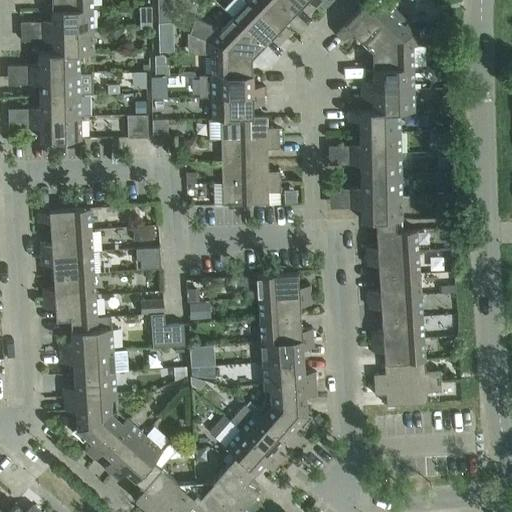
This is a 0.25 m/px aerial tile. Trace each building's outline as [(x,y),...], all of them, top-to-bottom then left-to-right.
[(170,24),(169,0),(157,0),(158,19),(170,24)] [(285,36),(248,0),(233,16),(262,44),(270,35),(278,43),(285,36)] [(292,13),(278,0),(247,0),(248,0),(285,36),(292,29),(283,22),(292,13)] [(315,5),(309,0),(278,0),(292,13),(300,4),(308,12),(315,5)] [(360,39),(388,10),(378,0),(366,0),(336,31),(343,38),(351,30),(360,39)] [(392,5),(388,10),(360,39),(372,50),(418,30),(392,5)] [(92,28),(92,6),(51,8),(52,20),(41,20),(41,29),(92,28)] [(262,44),(233,16),(218,31),(209,22),(195,18),(189,32),(251,56),(262,44)] [(171,48),(170,24),(158,19),(159,49),(171,48)] [(93,51),(92,28),(41,29),(41,39),(52,39),(52,50),(52,51),(78,50),(78,51),(93,51)] [(418,44),(418,30),(372,50),(372,66),(413,65),(412,44),(418,44)] [(251,56),(189,32),(187,31),(187,53),(210,52),(211,73),(251,72),(251,56)] [(79,72),(78,51),(78,50),(52,51),(52,50),(38,51),(38,63),(27,63),(27,73),(79,72)] [(413,87),(413,65),(372,66),(372,78),(361,78),(361,88),(413,87)] [(79,93),(79,72),(27,73),(28,83),(39,82),(39,94),(79,93)] [(211,73),(200,73),(201,95),(211,95),(263,94),(263,84),(252,85),(251,72),(211,73)] [(413,109),(413,87),(361,88),(361,97),(372,97),(373,108),(373,109),(399,109),(413,109)] [(80,115),(79,93),(39,94),(39,106),(28,107),(28,116),(80,115)] [(263,103),(263,94),(211,95),(212,117),(220,117),(220,116),(253,116),(253,115),(252,104),(263,103)] [(400,130),(399,109),(373,109),(373,108),(348,109),(348,119),(359,119),(359,131),(400,130)] [(147,136),(146,113),(127,114),(127,136),(147,136)] [(80,137),(80,115),(28,116),(28,125),(39,125),(40,138),(80,137)] [(267,115),(253,115),(253,116),(220,116),(220,117),(221,138),(279,137),(279,126),(267,126),(267,115)] [(400,152),(400,130),(359,131),(359,143),(348,143),(348,153),(400,152)] [(448,148),(448,131),(434,131),(434,148),(448,148)] [(279,148),(279,137),(221,138),(221,160),(268,158),(268,148),(279,148)] [(401,173),(400,152),(348,153),(349,162),(360,162),(360,174),(401,173)] [(268,170),(268,158),(221,160),(222,181),(280,180),(279,170),(268,170)] [(195,171),(186,171),(186,182),(195,182),(195,171)] [(401,195),(401,173),(360,174),(360,186),(349,187),(349,196),(401,195)] [(280,190),(280,180),(222,181),(222,182),(213,182),(214,203),(269,202),(268,191),(280,190)] [(401,195),(349,196),(349,206),(360,205),(360,219),(375,218),(376,230),(402,229),(401,218),(401,195)] [(91,228),(89,206),(38,210),(38,220),(49,219),(50,231),(91,228)] [(149,226),(138,227),(139,239),(149,238),(149,226)] [(92,250),(91,228),(50,231),(51,243),(40,244),(40,253),(92,250)] [(377,243),(366,244),(366,253),(418,250),(417,228),(402,229),(376,230),(377,243)] [(158,246),(135,247),(136,259),(140,259),(140,268),(159,267),(158,246)] [(93,271),(92,250),(40,253),(41,263),(52,262),(53,274),(93,271)] [(419,272),(418,250),(366,253),(367,263),(378,262),(378,274),(419,272)] [(95,293),(93,271),(53,274),(53,286),(42,287),(43,296),(95,293)] [(298,284),(297,271),(256,274),(258,296),(309,293),(309,283),(298,284)] [(420,293),(419,272),(378,274),(379,286),(368,287),(369,296),(420,293)] [(96,315),(95,293),(43,296),(44,306),(55,305),(55,317),(70,317),(96,315)] [(310,302),(309,293),(258,296),(259,318),(300,315),(299,303),(310,302)] [(422,315),(420,293),(369,296),(369,306),(380,305),(381,317),(422,315)] [(163,311),(162,298),(140,299),(141,312),(163,311)] [(206,316),(205,302),(190,302),(191,317),(206,316)] [(150,312),(152,346),(184,344),(182,322),(164,323),(163,311),(150,312)] [(111,314),(96,315),(70,317),(71,341),(61,342),(61,351),(113,348),(111,314)] [(301,327),(300,315),(259,318),(260,339),(312,336),(311,326),(301,327)] [(423,337),(422,315),(381,317),(382,329),(371,330),(371,340),(423,337)] [(313,346),(312,336),(260,339),(262,360),(302,358),(302,346),(313,346)] [(424,358),(423,337),(371,340),(372,349),(383,349),(384,361),(424,358)] [(125,347),(113,348),(61,351),(62,361),(73,360),(73,372),(114,370),(127,369),(125,347)] [(303,370),(302,358),(262,360),(263,382),(315,379),(314,370),(303,370)] [(425,369),(424,358),(384,361),(384,372),(374,372),(374,383),(440,379),(439,368),(425,369)] [(115,391),(114,370),(73,372),(74,384),(63,385),(64,395),(115,391)] [(315,389),(315,379),(263,382),(264,398),(253,411),(284,438),(283,438),(292,445),(298,438),(290,430),(306,413),(304,390),(315,389)] [(440,389),(440,379),(374,383),(375,393),(386,393),(386,404),(427,402),(426,390),(440,389)] [(116,407),(115,391),(64,395),(64,404),(75,403),(77,427),(94,442),(87,451),(95,458),(102,450),(101,449),(129,418),(116,407)] [(284,438),(253,411),(239,427),(278,461),(284,454),(276,446),(283,438),(284,438)] [(110,472),(145,433),(129,418),(101,449),(102,450),(111,457),(103,465),(110,472)] [(145,433),(110,472),(117,478),(125,470),(135,478),(140,483),(143,486),(160,466),(152,459),(162,448),(165,444),(170,439),(153,424),(145,433)] [(239,427),(224,443),(235,453),(228,462),(247,479),(250,476),(255,471),(264,461),(272,468),(278,461),(239,427)] [(247,479),(228,462),(213,479),(212,479),(195,480),(195,493),(217,511),(237,511),(243,505),(258,489),(247,480),(247,479)] [(151,511),(178,511),(195,493),(195,480),(178,482),(177,481),(160,466),(143,486),(134,497),(150,511),(151,511)] [(217,511),(195,493),(178,511),(217,511)] [(36,511),(39,509),(32,503),(25,511),(15,503),(7,511),(36,511)]
